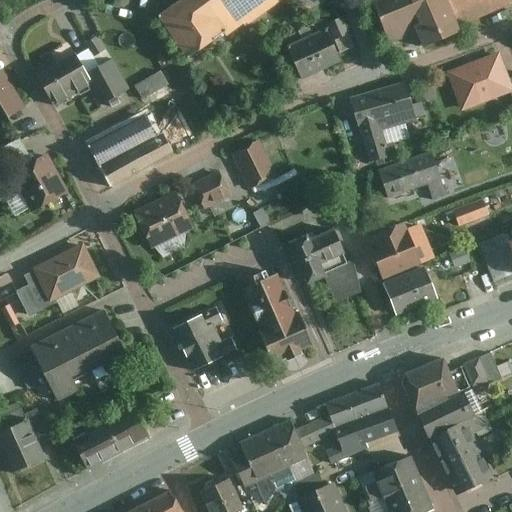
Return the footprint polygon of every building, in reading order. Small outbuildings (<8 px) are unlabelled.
[(0,0),(0,8),(2,12),(27,0),(0,0)] [(185,0),(157,21),(188,63),(227,35),(228,37),(244,26),(246,29),(285,0),(185,0)] [(332,11),(325,0),(300,0),(315,22),(332,11)] [(511,0),(370,0),(390,48),(418,37),(424,53),(463,38),(460,30),(511,6),(511,0)] [(349,36),(342,19),(328,25),(335,42),(349,36)] [(327,33),(288,50),(302,82),(341,65),(327,33)] [(106,51),(97,38),(85,46),(93,59),(106,51)] [(500,55),(447,75),(462,114),(511,95),(511,87),(510,83),(500,55)] [(55,109),(88,90),(85,76),(74,58),(56,68),(53,61),(34,72),(55,109)] [(111,61),(85,76),(88,90),(100,110),(129,93),(111,61)] [(135,89),(143,102),(168,88),(160,74),(135,89)] [(0,127),(27,111),(4,75),(0,77),(0,127)] [(406,85),(351,101),(370,165),(391,159),(383,134),(417,124),(406,85)] [(145,119),(89,149),(111,190),(173,157),(163,136),(156,140),(145,119)] [(475,139),(379,173),(390,202),(428,188),(433,202),(492,181),(475,139)] [(23,142),(1,154),(14,177),(35,165),(23,142)] [(260,143),(232,157),(250,194),(279,179),(260,143)] [(71,196),(50,158),(14,178),(34,216),(71,196)] [(218,175),(192,188),(204,212),(230,199),(218,175)] [(175,196),(134,215),(151,252),(192,232),(175,196)] [(483,202),(456,213),(462,228),(489,218),(483,202)] [(370,249),(383,284),(429,264),(425,253),(445,243),(437,220),(408,232),(406,226),(370,239),(373,248),(370,249)] [(307,238),(290,245),(310,292),(327,284),(337,307),(362,296),(355,263),(348,266),(334,232),(309,242),(307,238)] [(467,251),(452,257),(456,270),(471,264),(467,251)] [(91,280),(77,252),(30,273),(44,302),(91,280)] [(425,271),(385,287),(398,320),(438,303),(425,271)] [(313,349),(278,279),(238,299),(273,369),(313,349)] [(217,312),(174,333),(194,376),(196,375),(237,354),(231,341),(223,344),(214,327),(222,324),(217,312)] [(110,313),(93,321),(115,365),(121,375),(137,365),(110,313)] [(93,321),(75,331),(96,374),(115,365),(93,321)] [(75,331),(56,340),(77,383),(96,374),(75,331)] [(56,340),(34,351),(51,383),(62,406),(83,395),(77,383),(56,340)] [(51,383),(34,351),(15,361),(31,393),(51,383)] [(491,351),(479,356),(489,377),(500,372),(491,351)] [(401,377),(416,409),(449,393),(448,390),(468,382),(460,364),(450,368),(444,352),(405,368),(401,377)] [(479,356),(463,362),(473,384),(489,377),(479,356)] [(377,380),(325,401),(329,411),(337,431),(341,442),(344,449),(396,429),(377,380)] [(416,409),(428,434),(474,413),(463,387),(449,393),(416,409)] [(329,411),(293,427),(302,447),(337,431),(329,411)] [(136,412),(77,445),(93,475),(153,442),(136,412)] [(30,425),(37,438),(49,433),(40,413),(28,418),(30,425)] [(474,413),(428,434),(457,495),(493,477),(473,432),(490,424),(485,415),(474,413)] [(289,417),(239,440),(241,444),(228,450),(244,484),(255,479),(265,501),(275,486),(269,473),(306,455),(302,447),(293,427),(289,417)] [(30,425),(0,438),(0,445),(15,478),(48,463),(37,438),(30,425)] [(344,449),(341,442),(325,449),(331,462),(346,456),(344,449)] [(425,511),(432,509),(408,453),(371,468),(388,511),(425,511)] [(229,511),(241,507),(228,476),(199,488),(209,511),(229,511)] [(346,511),(333,480),(294,496),(301,511),(346,511)] [(167,487),(146,498),(153,511),(182,511),(173,492),(170,493),(167,487)] [(153,511),(146,498),(119,511),(153,511)]
